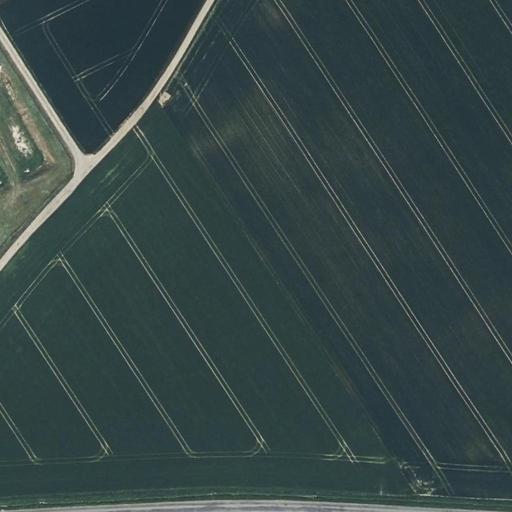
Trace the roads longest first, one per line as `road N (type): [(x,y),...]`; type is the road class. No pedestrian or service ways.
road 1 (unclassified): [(208,0),(130,122),(0,267)]
road 2 (secondary): [(120,511),(356,511)]
